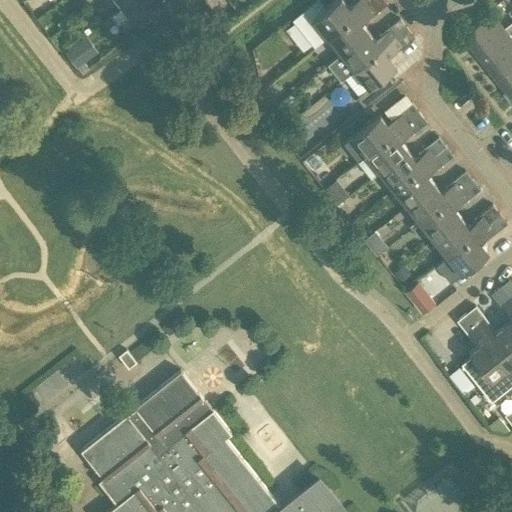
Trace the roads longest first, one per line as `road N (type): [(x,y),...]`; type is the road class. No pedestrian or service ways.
road 1 (residential): [(511,208),(427,105),(434,26)]
road 2 (residential): [(404,339),(511,253)]
